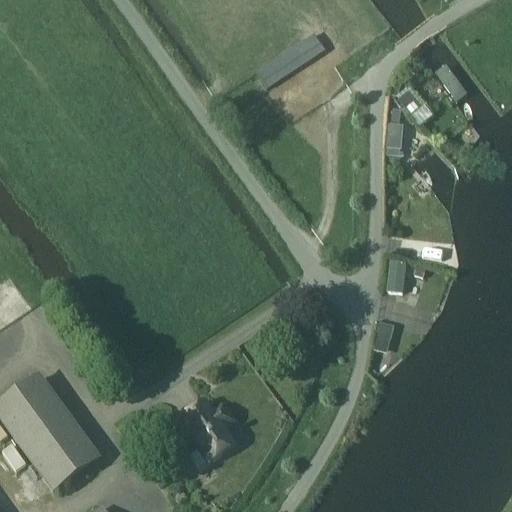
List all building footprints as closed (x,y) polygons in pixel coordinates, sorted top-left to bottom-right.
[(324,52),(314,36),(256,74),(267,90),(324,52)] [(445,72),(436,80),(451,99),(460,92),(445,72)] [(395,83),(391,97),(397,98),(401,85),(395,83)] [(408,95),(398,103),(411,119),(421,111),(408,95)] [(389,128),(387,152),(399,153),(401,153),(403,129),(389,128)] [(390,263),(386,294),(402,296),(406,265),(390,263)] [(416,268),(413,277),(423,280),(426,271),(416,268)] [(379,324),(376,334),(391,338),(393,328),(379,324)] [(0,409),(0,420),(53,494),(99,461),(40,380),(0,409)] [(184,429),(173,437),(199,473),(235,447),(223,431),(233,424),(223,410),(213,417),(205,406),(180,423),(184,429)]
